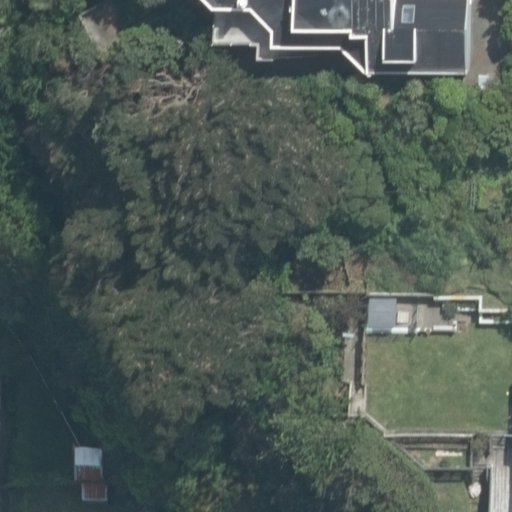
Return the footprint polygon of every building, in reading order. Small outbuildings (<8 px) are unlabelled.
[(374,70),(470,73),(472,0),(198,0),(217,18),(277,41),(345,43),(374,70)] [(469,154),(451,184),(492,209),(510,179),(469,154)] [(364,381),(450,384),(452,309),(366,307),(364,381)] [(75,451),(76,483),(103,482),(101,450),(75,451)] [(7,486),(17,487),(17,462),(7,462),(7,486)] [(81,485),(82,503),(108,502),(107,483),(81,485)]
